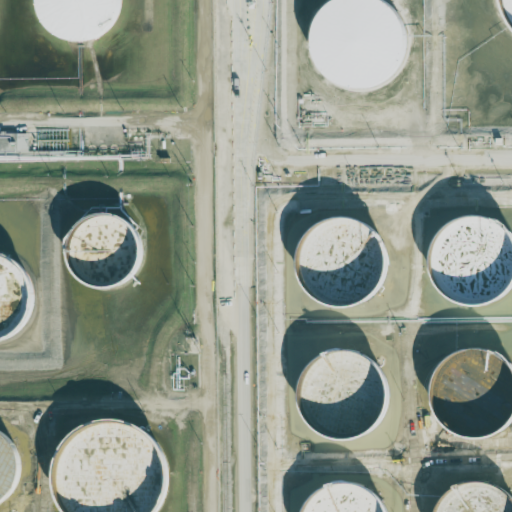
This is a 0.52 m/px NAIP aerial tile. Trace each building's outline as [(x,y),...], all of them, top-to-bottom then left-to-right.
[(50,29),(61,38),(74,42),(88,42),(100,37),(111,28),(117,16),(120,3),(119,0),(40,0),(40,5),(43,18),(50,29)] [(340,87),(356,90),(371,87),(385,80),(395,68),(401,53),(402,37),(397,22),(387,10),(374,2),(366,0),(342,0),(331,5),(321,14),(313,26),(310,40),(311,55),(317,68),(327,80),(340,87)] [(511,0),(499,0),(502,13),(511,31),(511,0)] [(27,134),(0,133),(0,152),(26,153),(27,134)] [(80,280),(90,287),(101,290),(113,289),(124,285),(132,277),(138,267),(140,255),(139,244),(133,233),(125,225),(114,220),(103,219),(91,221),(81,227),(73,237),(69,248),(69,260),(73,271),(80,280)] [(436,297),(449,306),(464,311),(479,310),(494,304),(506,294),(511,282),(511,248),(506,236),(494,226),(481,220),(466,219),(452,222),(440,230),(431,241),(425,254),(424,268),(428,283),(436,297)] [(302,287),(311,298),(324,307),(338,310),(353,308),(366,302),(377,291),(383,277),(384,262),(381,248),(372,236),(361,227),(349,223),(335,222),(322,226),(311,234),(302,245),(298,257),(297,272),(302,287)] [(0,344),(9,341),(21,332),(29,319),(32,305),(31,290),(24,276),(13,266),(1,260),(0,259),(0,344)] [(304,420),(314,431),(326,439),(341,441),(355,439),(368,432),(378,422),(384,409),(385,394),(382,380),(374,368),(362,359),(349,354),(335,354),(321,359),(310,367),(302,379),(298,392),(299,407),(304,420)] [(437,426),(448,436),(461,441),(475,443),(489,440),(501,432),(511,421),(511,418),(511,377),(505,367),(493,359),(479,354),(463,355),(449,360),(438,370),(430,384),(428,399),(430,413),(437,426)] [(65,511),(154,511),(160,505),(166,487),(165,468),(158,451),(145,436),(129,427),(112,425),(95,427),(80,434),(68,446),(59,460),(56,477),(58,494),(65,511)] [(0,502),(3,500),(12,490),(16,478),(17,465),(13,453),(6,442),(0,437),(0,502)] [(511,511),(511,503),(505,496),(493,489),(478,486),(462,488),(449,495),(438,507),(435,511),(511,511)] [(381,511),(377,504),(367,494),(353,488),(338,487),(323,491),(311,500),(302,511),(381,511)]
